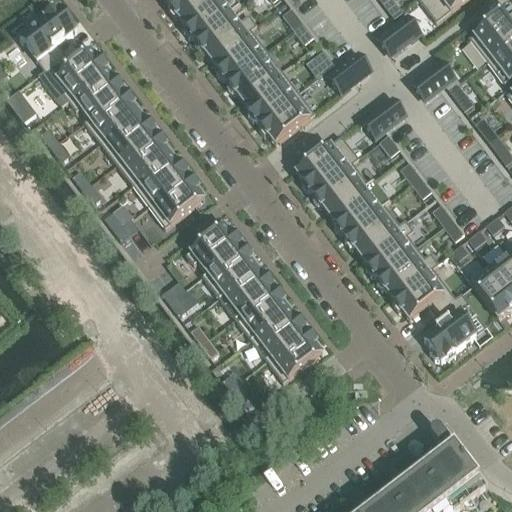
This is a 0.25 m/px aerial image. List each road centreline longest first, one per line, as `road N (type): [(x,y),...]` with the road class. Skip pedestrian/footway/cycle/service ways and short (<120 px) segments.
road 1 (residential): [(419,399),(110,0)]
road 2 (residential): [(279,511),(419,399)]
road 3 (residential): [(419,399),(451,418),(495,473),(511,482)]
